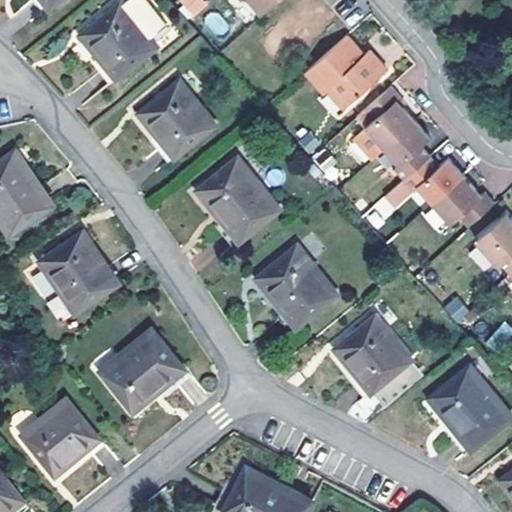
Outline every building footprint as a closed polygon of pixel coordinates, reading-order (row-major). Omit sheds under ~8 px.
[(48,8),(41,0),(28,0),(40,14),(48,8)] [(119,0),(80,33),(98,56),(115,78),(155,45),(148,36),(166,22),(148,0),(124,0),(122,2),(119,0)] [(203,0),(178,0),(177,1),(192,18),(208,5),(203,0)] [(248,0),(260,13),(274,0),(248,0)] [(219,12),(206,17),(213,36),(226,31),(219,12)] [(361,52),(357,56),(351,61),(345,55),(351,49),(341,38),(303,71),(321,91),(324,89),(341,106),(379,73),(361,52)] [(357,56),(351,49),(345,55),(351,61),(357,56)] [(115,78),(98,56),(90,62),(108,84),(115,78)] [(138,112),(156,135),(174,156),(214,124),(178,80),(138,112)] [(358,128),(377,151),(408,124),(389,103),(394,99),(385,89),(358,112),(350,120),(358,128)] [(388,171),(397,181),(424,157),(413,146),(421,138),(408,124),(377,151),(392,167),(388,171)] [(174,156),(156,135),(148,141),(166,163),(174,156)] [(14,148),(0,157),(0,221),(8,234),(52,204),(14,148)] [(196,189),(222,221),(239,242),(278,209),(237,156),(196,189)] [(411,188),(425,205),(456,178),(442,161),(434,168),(424,157),(397,181),(406,192),(411,188)] [(453,218),(461,229),(488,205),(478,194),(473,197),(456,178),(425,205),(443,226),(453,218)] [(511,225),(501,214),(469,241),(501,276),(511,266),(511,225)] [(231,248),(239,242),(222,221),(213,228),(231,248)] [(117,283),(82,229),(39,258),(75,312),(117,283)] [(296,244),(255,276),(279,305),(297,326),(336,294),(296,244)] [(511,266),(501,276),(511,288),(511,266)] [(457,296),(444,306),(457,323),(470,313),(457,296)] [(288,332),(297,326),(279,305),(271,312),(288,332)] [(334,346),(353,370),(371,392),(411,360),(375,314),(334,346)] [(498,353),(511,334),(511,327),(502,321),(485,343),(498,353)] [(132,410),(163,384),(184,368),(151,326),(99,370),(132,410)] [(427,396),(452,427),(470,448),(511,415),(469,363),(427,396)] [(184,368),(163,384),(170,393),(191,377),(184,368)] [(371,392),(353,370),(345,376),(364,398),(371,392)] [(54,473),(78,453),(99,436),(67,395),(21,432),(54,473)] [(462,454),(470,448),(452,427),(445,433),(462,454)] [(99,436),(78,453),(84,462),(106,445),(99,436)] [(211,506),(220,511),(245,466),(224,482),(211,506)] [(305,511),(312,501),(245,466),(220,511),(305,511)] [(511,467),(497,479),(511,496),(511,467)] [(0,511),(4,511),(22,498),(0,469),(0,511)] [(22,511),(29,507),(22,498),(4,511),(22,511)]
